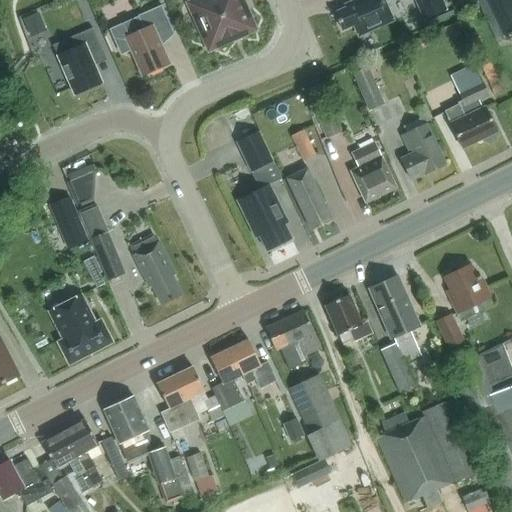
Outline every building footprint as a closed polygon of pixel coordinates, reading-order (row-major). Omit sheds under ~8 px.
[(243,0),(196,0),(192,13),(204,41),(218,46),(252,31),(254,25),(243,0)] [(354,0),(345,4),(346,7),(334,12),(342,29),(353,24),(358,35),(393,20),(384,0),(354,0)] [(414,0),(423,20),(447,10),(443,0),(414,0)] [(476,0),(477,1),(496,42),(505,39),(511,35),(511,1),(511,0),(476,0)] [(142,76),(170,64),(158,38),(173,31),(161,5),(137,15),(138,17),(116,26),(112,35),(118,48),(127,52),(131,50),(142,76)] [(41,12),(25,19),(32,38),(48,31),(41,12)] [(102,51),(92,28),(71,37),(76,48),(57,56),(74,95),(102,83),(90,56),(102,51)] [(489,96),(477,71),(474,64),(450,76),(462,102),(444,111),(462,148),(481,139),(483,141),(488,144),(496,140),(498,133),(499,133),(497,131),(486,107),(484,108),(480,100),(489,96)] [(368,67),(353,73),(369,111),(384,105),(368,67)] [(416,108),(423,123),(432,119),(425,104),(416,108)] [(333,109),(316,117),(327,139),(343,132),(333,109)] [(411,180),(445,164),(426,124),(402,136),(410,152),(410,154),(401,159),(411,180)] [(291,136),(304,161),(317,155),(304,129),(291,136)] [(259,132),(237,142),(251,171),(272,161),(259,132)] [(366,202),(396,188),(382,159),(381,159),(374,143),(353,153),(359,167),(351,170),(366,202)] [(311,228),(331,219),(307,169),(287,178),(311,228)] [(93,197),(95,171),(70,181),(79,203),(93,197)] [(270,185),(237,200),(249,225),(253,223),(267,250),(291,238),(284,224),(288,222),(270,185)] [(52,204),(70,247),(89,240),(70,196),(52,204)] [(126,273),(97,204),(79,212),(108,280),(126,273)] [(172,276),(175,274),(160,243),(134,255),(149,287),(152,286),(162,305),(182,295),(172,276)] [(478,276),(471,262),(444,276),(451,289),(447,290),(462,320),(495,304),(480,275),(478,276)] [(395,336),(397,341),(380,349),(400,391),(415,384),(405,362),(421,354),(410,330),(422,325),(398,275),(383,282),(380,281),(372,285),(371,288),(369,289),(392,338),(395,336)] [(353,340),(373,332),(368,320),(363,323),(351,294),(326,305),(339,334),(349,330),(353,340)] [(69,364),(113,342),(101,319),(96,322),(82,295),(49,312),(57,325),(63,339),(58,342),(69,364)] [(300,358),(321,347),(300,307),(264,326),(267,331),(277,350),(280,348),(290,366),(301,360),(300,358)] [(464,339),(452,313),(435,320),(447,347),(449,346),(453,355),(467,349),(463,340),(464,339)] [(0,339),(0,384),(18,375),(0,339)] [(241,373),(242,373),(247,382),(255,378),(260,388),(276,380),(267,361),(260,364),(248,340),(229,349),(241,373)] [(452,362),(511,511),(511,369),(507,358),(510,357),(504,342),(452,362)] [(221,382),(215,385),(226,408),(243,400),(233,377),(241,373),(229,349),(210,358),(221,382)] [(215,394),(206,398),(203,391),(192,367),(157,383),(169,409),(161,412),(169,433),(200,420),(197,414),(207,410),(212,421),(224,415),(215,394)] [(317,459),(351,443),(340,417),(336,419),(315,374),(288,387),(310,434),(306,436),(317,459)] [(130,394),(104,407),(129,459),(132,461),(139,458),(139,454),(142,453),(133,434),(147,428),(130,394)] [(480,470),(459,424),(449,400),(425,410),(427,416),(377,438),(406,502),(423,494),(428,506),(444,499),(439,488),(480,470)] [(303,433),(294,414),(284,419),(294,437),(303,433)] [(96,480),(97,480),(101,477),(86,449),(96,443),(84,417),(65,427),(96,480)] [(53,485),(68,508),(70,511),(89,511),(78,490),(97,480),(96,480),(65,427),(42,439),(53,459),(42,465),(53,485)] [(100,440),(112,465),(118,478),(129,473),(110,435),(100,440)] [(147,452),(158,484),(176,478),(185,506),(195,503),(180,456),(170,459),(166,446),(147,452)] [(200,451),(186,456),(195,480),(208,475),(200,451)] [(24,503),(46,491),(27,456),(13,464),(10,457),(0,462),(0,492),(2,497),(17,489),(24,503)] [(501,511),(494,486),(473,493),(479,511),(501,511)]
